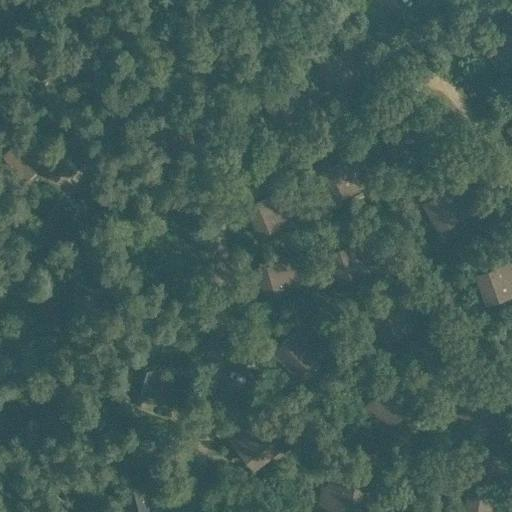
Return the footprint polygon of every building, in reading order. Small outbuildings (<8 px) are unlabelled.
[(511,24),(511,23),(485,45),(503,66),(511,58),(511,24)] [(41,78),(64,54),(43,32),(19,56),(41,78)] [(335,48),(314,61),(331,90),(353,77),(335,48)] [(282,83),(261,96),(278,126),(299,113),(282,83)] [(195,138),(189,106),(148,114),(155,146),(195,138)] [(422,120),(405,127),(384,136),(396,167),(418,157),(435,150),(425,127),(422,120)] [(24,178),(48,155),(27,133),(3,156),(24,178)] [(338,157),(317,168),(332,197),(353,186),(368,179),(353,149),(338,157)] [(442,189),(421,201),(438,229),(458,218),(442,189)] [(244,204),(258,233),(279,222),(265,194),(244,204)] [(350,244),(327,252),(337,280),(359,272),(350,244)] [(511,291),(511,265),(509,257),(475,269),(486,300),(511,291)] [(277,261),(255,267),(263,297),(286,291),(277,261)] [(46,289),(42,313),(58,316),(57,321),(82,325),(87,290),(63,286),(62,291),(46,289)] [(390,304),(370,316),(386,342),(406,330),(390,304)] [(294,333),(275,349),(296,374),(315,358),(294,333)] [(135,359),(125,392),(147,399),(149,394),(165,399),(172,375),(156,370),(158,366),(135,359)] [(383,386),(362,406),(385,430),(406,410),(383,386)] [(473,393),(456,410),(482,434),(498,417),(473,393)] [(231,437),(253,465),(278,446),(255,418),(231,437)] [(339,511),(359,511),(366,485),(325,475),(317,506),(339,511)] [(122,483),(129,511),(143,511),(153,510),(151,503),(163,500),(158,480),(146,483),(145,477),(122,483)] [(486,511),(489,489),(455,486),(452,511),(486,511)]
